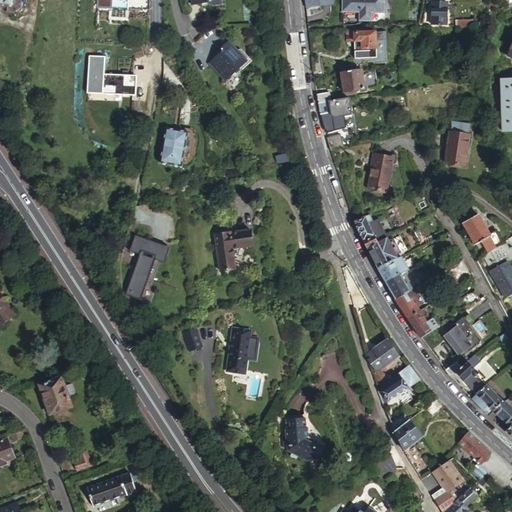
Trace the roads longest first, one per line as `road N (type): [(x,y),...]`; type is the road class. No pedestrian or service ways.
road 1 (tertiary): [(0,171),(210,490)]
road 2 (residential): [(336,218),(339,278),(361,360),(435,511)]
road 3 (tertiary): [(336,218),(375,297),(424,369),(511,458)]
road 4 (residential): [(511,328),(444,207),(452,186),(467,187),(511,221)]
road 5 (tertiary): [(288,0),(312,148),(336,218)]
road 6 (residential): [(0,398),(33,423),(65,511)]
